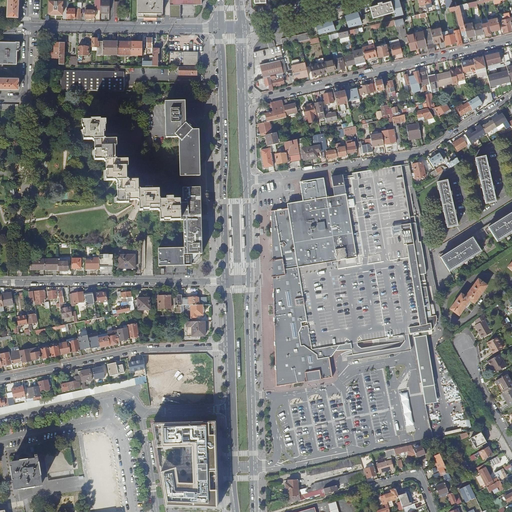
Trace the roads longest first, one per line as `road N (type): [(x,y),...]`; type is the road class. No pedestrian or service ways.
road 1 (residential): [(511,94),(423,151),(247,180)]
road 2 (residential): [(243,102),(511,40)]
road 3 (primary): [(218,28),(225,280)]
road 4 (primary): [(254,511),(249,279)]
road 5 (residential): [(229,346),(133,349),(0,377)]
road 6 (residential): [(0,282),(225,280)]
road 7 (residential): [(218,28),(26,26)]
road 8 (unknown): [(263,208),(269,396)]
road 9 (residential): [(0,418),(112,393),(130,397),(140,411)]
road 10 (unknown): [(352,183),(387,177),(393,187),(400,216),(384,229),(386,265)]
road 11 (residential): [(511,444),(460,336)]
